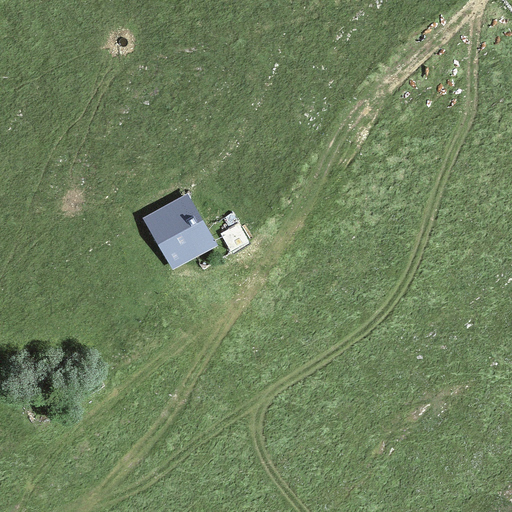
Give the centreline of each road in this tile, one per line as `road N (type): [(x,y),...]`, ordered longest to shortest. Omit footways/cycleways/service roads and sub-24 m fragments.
road 1 (track): [(96,511),(387,303),(413,249),(417,205),(381,146),(373,115),(479,0)]
road 2 (track): [(20,511),(47,466),(80,433),(257,276),(373,115)]
